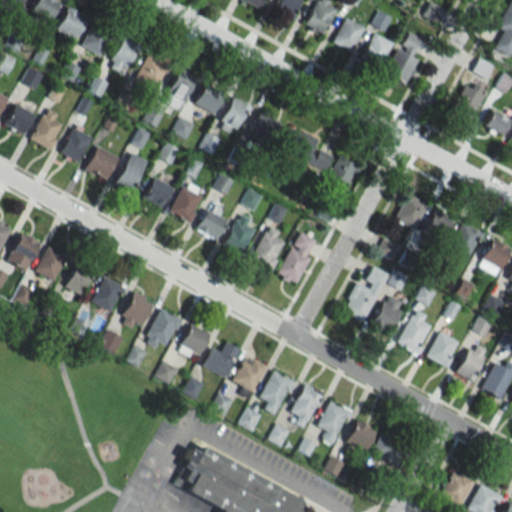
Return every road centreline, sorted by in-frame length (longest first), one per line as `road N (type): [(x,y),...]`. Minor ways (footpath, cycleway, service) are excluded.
road 1 (residential): [(0,174),(511,455)]
road 2 (residential): [(511,200),(150,0)]
road 3 (residential): [(292,336),(476,0)]
